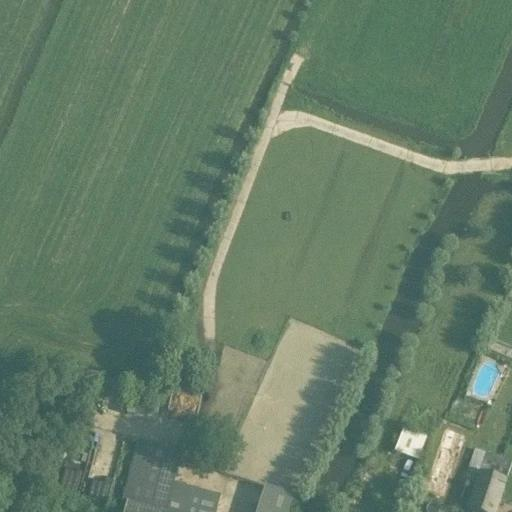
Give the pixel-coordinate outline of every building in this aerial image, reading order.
[(62,401),(65,386),(50,383),(47,398),(62,401)] [(445,498),(465,437),(445,430),(424,491),(445,498)] [(394,454),(416,463),(425,442),(403,432),(394,454)] [(126,504),(124,511),(216,511),(220,498),(173,485),(181,457),(138,445),(122,503),(126,504)] [(478,476),(467,511),(469,511),(495,511),(511,464),(511,463),(475,451),(468,472),(478,476)] [(288,511),(294,498),(265,489),(257,511),(288,511)]
